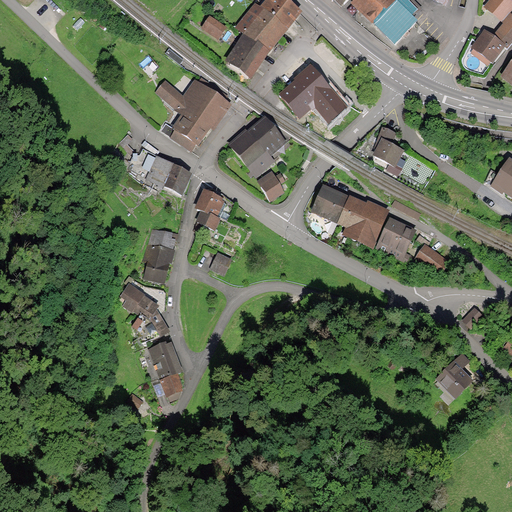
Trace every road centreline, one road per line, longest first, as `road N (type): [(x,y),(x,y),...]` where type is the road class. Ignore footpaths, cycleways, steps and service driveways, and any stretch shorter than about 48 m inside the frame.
road 1 (residential): [(203,171),(49,38)]
road 2 (unclassified): [(403,82),(316,175),(284,228)]
road 3 (unclassified): [(418,303),(380,311),(279,287),(242,295)]
road 4 (unclassified): [(418,303),(284,228)]
road 5 (unclassified): [(196,379),(162,462),(168,511)]
road 6 (primary): [(403,82),(306,0)]
